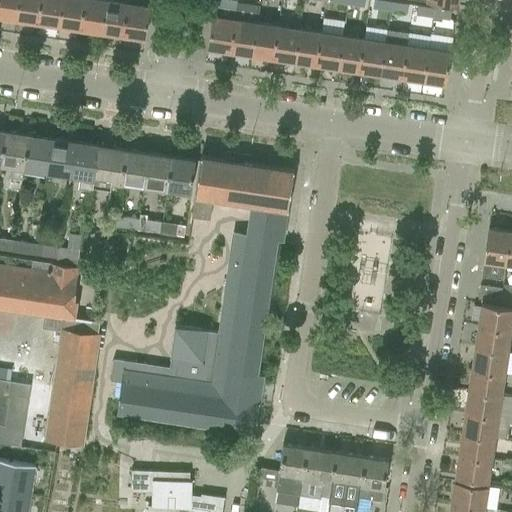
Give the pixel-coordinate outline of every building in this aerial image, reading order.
[(0,0),(0,16),(16,18),(19,0),(0,0)] [(19,0),(16,18),(38,22),(40,0),(19,0)] [(40,0),(38,22),(59,25),(62,0),(40,0)] [(62,0),(59,25),(80,28),(84,0),(62,0)] [(84,0),(80,28),(102,31),(106,0),(84,0)] [(106,0),(102,31),(123,34),(128,0),(106,0)] [(150,0),(128,0),(123,34),(145,37),(150,0)] [(215,0),(213,15),(208,47),(231,50),(236,18),(238,2),(222,0),(215,0)] [(382,0),(373,0),(372,8),(390,11),(391,1),(382,0)] [(391,1),(390,11),(406,13),(408,4),(391,1)] [(236,18),(231,50),(252,53),(257,21),(259,6),(238,2),(236,18)] [(415,14),(433,17),(434,7),(416,4),(415,14)] [(434,7),(433,17),(449,19),(451,10),(434,7)] [(252,53),(273,57),(278,24),(257,21),(252,53)] [(273,57),(295,60),(300,28),(278,24),(273,57)] [(364,37),(359,70),(380,73),(385,41),(387,29),(387,28),(366,25),(364,37)] [(295,60),(316,63),(321,31),(300,28),(295,60)] [(380,73),(402,76),(406,44),(408,33),(387,29),(385,41),(380,73)] [(316,63),(337,66),(342,34),(321,31),(316,63)] [(427,51),(423,79),(445,83),(450,50),(452,37),(430,33),(428,47),(427,51)] [(337,66),(359,70),(364,37),(342,34),(337,66)] [(402,76),(423,79),(428,47),(406,44),(402,76)] [(20,178),(21,168),(27,133),(3,129),(0,151),(0,164),(10,166),(9,177),(20,178)] [(21,168),(45,171),(50,136),(27,133),(21,168)] [(45,171),(68,175),(73,140),(50,136),(45,171)] [(92,189),(93,179),(94,175),(99,144),(73,140),(68,175),(80,177),(78,187),(92,189)] [(99,144),(94,175),(112,177),(112,181),(120,182),(125,148),(117,146),(99,144)] [(125,148),(120,182),(143,186),(148,151),(125,148)] [(143,186),(166,189),(172,155),(148,151),(143,186)] [(172,155),(166,189),(191,193),(196,158),(172,155)] [(283,238),(286,225),(294,170),(201,156),(192,216),(210,219),(213,197),(251,203),(247,234),(234,232),(219,332),(208,331),(209,329),(175,324),(170,358),(171,358),(170,367),(114,358),(111,380),(122,382),(117,412),(255,433),(263,378),(257,377),(278,237),(283,238)] [(111,226),(135,229),(136,218),(113,214),(111,226)] [(146,219),(144,230),(160,232),(162,222),(146,219)] [(162,222),(160,232),(175,235),(177,224),(162,222)] [(488,226),(481,273),(503,277),(505,262),(510,229),(488,226)] [(0,237),(0,249),(9,251),(11,239),(0,237)] [(11,239),(9,251),(26,253),(28,242),(11,239)] [(40,257),(56,259),(58,245),(42,243),(40,257)] [(58,245),(56,259),(76,261),(77,248),(58,245)] [(0,306),(43,312),(42,325),(62,328),(46,436),(80,441),(83,426),(99,318),(74,315),(76,299),(72,298),(73,286),(71,284),(70,284),(71,275),(72,275),(75,274),(77,265),(33,259),(32,268),(0,262),(0,306)] [(480,284),(478,297),(482,298),(499,300),(500,292),(500,290),(501,287),(480,284)] [(511,293),(500,292),(499,300),(511,301),(511,293)] [(511,307),(481,303),(478,325),(511,330),(511,307)] [(511,330),(478,325),(475,346),(509,352),(511,331),(511,330)] [(475,346),(472,368),(506,373),(509,352),(475,346)] [(472,368),(468,389),(511,395),(511,373),(506,373),(472,368)] [(0,379),(0,424),(3,425),(10,381),(0,379)] [(511,395),(468,389),(465,410),(507,417),(510,417),(511,402),(511,395)] [(465,410),(462,432),(496,437),(504,438),(507,417),(465,410)] [(462,432),(459,453),(493,458),(496,437),(462,432)] [(262,468),(260,477),(278,479),(276,491),(299,495),(300,494),(307,446),(283,443),(278,470),(262,468)] [(307,446),(300,494),(320,497),(320,495),(328,497),(331,475),(333,475),(336,451),(307,446)] [(328,497),(327,502),(330,503),(357,507),(365,455),(336,451),(333,475),(331,475),(328,497)] [(459,453),(455,476),(475,479),(489,481),(490,477),(490,474),(493,458),(459,453)] [(380,511),(388,459),(365,455),(357,507),(357,510),(373,511),(380,511)] [(0,458),(0,488),(30,494),(35,464),(0,458)] [(222,511),(225,497),(201,493),(200,499),(191,498),(192,480),(190,480),(190,472),(131,470),(131,492),(152,493),(151,506),(148,506),(148,511),(222,511)] [(455,480),(451,502),(485,507),(489,485),(455,480)] [(0,488),(0,511),(27,511),(30,494),(0,488)] [(299,495),(276,491),(275,501),(298,505),(299,495)] [(451,502),(449,511),(484,511),(485,507),(451,502)]
